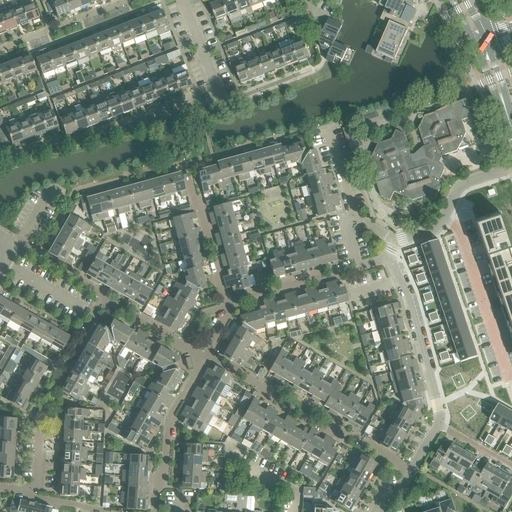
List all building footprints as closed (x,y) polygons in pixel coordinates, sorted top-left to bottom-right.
[(57,16),(69,12),(63,0),(56,0),(46,4),(49,13),(55,11),(57,16)] [(77,0),(63,0),(69,12),(80,7),(77,0)] [(217,21),(229,16),(222,0),(221,0),(210,4),(217,21)] [(222,0),(229,16),(231,21),(242,16),(240,12),(235,0),(222,0)] [(248,0),(235,0),(240,12),(246,9),(248,15),(253,13),(251,7),(248,0)] [(385,8),(383,13),(410,24),(411,24),(410,23),(410,24),(409,23),(411,19),(412,20),(416,10),(412,9),(414,4),(412,0),(388,0),(385,8)] [(33,3),(22,7),(27,22),(28,22),(32,20),(33,22),(39,19),(33,3)] [(22,7),(10,12),(16,26),(21,24),(22,26),(28,23),(28,22),(27,22),(22,7)] [(161,10),(150,15),(156,30),(168,26),(161,10)] [(10,12),(0,15),(0,19),(5,31),(10,29),(11,30),(17,28),(16,26),(10,12)] [(383,13),(381,19),(389,23),(386,31),(404,39),(410,24),(383,13)] [(150,15),(138,19),(144,35),(156,30),(150,15)] [(138,19),(127,24),(133,39),(144,35),(138,19)] [(320,26),(316,35),(322,49),(329,53),(326,60),(340,66),(347,48),(334,43),(342,25),(328,19),(326,26),(325,28),(320,26)] [(127,24),(116,28),(122,44),(133,39),(127,24)] [(248,33),(260,29),(258,24),(247,29),(248,33)] [(116,28),(104,32),(110,48),(122,44),(116,28)] [(386,31),(382,40),(400,48),(404,39),(386,31)] [(104,32),(93,37),(99,52),(110,48),(104,32)] [(93,37),(81,41),(88,57),(99,52),(93,37)] [(293,45),(299,61),(310,56),(304,41),(297,43),(295,40),(291,41),(293,45)] [(382,40),(376,52),(386,57),(393,60),(395,60),(398,52),(400,48),(382,40)] [(81,41),(70,45),(76,61),(88,57),(81,41)] [(299,61),(293,45),(291,41),(279,45),(281,49),(288,65),(299,61)] [(168,43),(162,46),(164,52),(170,49),(168,44),(168,43)] [(70,45),(59,50),(65,65),(76,61),(70,45)] [(276,70),(288,65),(281,49),(270,54),(276,70)] [(59,50),(48,54),(54,70),(65,65),(59,50)] [(179,50),(165,55),(167,59),(167,60),(167,61),(181,56),(179,50)] [(42,74),(54,70),(48,54),(36,59),(42,74)] [(270,54),(258,58),(265,74),(276,70),(270,54)] [(30,55),(18,59),(24,75),(36,70),(30,55)] [(242,83),(253,79),(247,63),(245,58),(234,63),(235,65),(232,67),(236,77),(239,75),(242,83)] [(258,58),(247,63),(253,79),(265,74),(258,58)] [(18,59),(7,63),(13,79),(24,75),(18,59)] [(7,63),(0,66),(0,79),(2,84),(13,79),(7,63)] [(132,69),(120,73),(122,78),(133,73),(132,69)] [(185,70),(173,75),(180,91),(191,86),(185,70)] [(78,81),(75,82),(77,86),(82,84),(84,83),(83,79),(83,78),(80,71),(75,73),(78,81)] [(120,73),(109,78),(111,82),(122,78),(120,73)] [(85,83),(96,78),(94,74),(83,78),(85,83)] [(173,75),(162,79),(168,95),(180,91),(173,75)] [(109,78),(97,82),(99,86),(111,82),(109,78)] [(162,79),(151,84),(157,99),(168,95),(162,79)] [(30,89),(32,93),(43,89),(40,82),(36,84),(37,87),(30,89)] [(151,84),(139,88),(145,104),(157,99),(151,84)] [(86,87),(75,91),(76,95),(88,91),(86,87)] [(139,88),(128,93),(134,108),(145,104),(139,88)] [(75,91),(64,95),(65,100),(76,95),(75,91)] [(111,117),(122,113),(116,97),(114,92),(103,97),(105,101),(111,117)] [(122,113),(134,108),(128,93),(116,97),(122,113)] [(90,97),(93,106),(100,122),(111,117),(105,101),(98,104),(95,95),(90,97)] [(33,97),(22,101),(23,105),(34,101),(33,97)] [(378,144),(369,162),(373,176),(374,176),(375,175),(376,180),(375,181),(381,196),(390,201),(391,198),(394,192),(412,201),(424,197),(426,196),(434,200),(443,182),(439,180),(441,177),(444,170),(443,166),(437,163),(440,157),(453,153),(457,151),(466,133),(464,128),(462,121),(472,117),(474,122),(479,120),(476,111),(471,97),(452,104),(451,104),(451,105),(447,108),(441,110),(435,112),(429,114),(428,114),(425,116),(424,118),(418,129),(422,140),(424,147),(422,148),(415,154),(411,155),(409,150),(410,150),(410,149),(405,135),(396,131),(392,140),(378,144)] [(93,106),(82,110),(88,126),(100,122),(93,106)] [(77,130),(88,126),(82,110),(76,112),(75,109),(69,111),(71,114),(77,130)] [(38,112),(38,113),(39,112),(46,131),(57,127),(51,111),(45,113),(44,110),(38,112)] [(28,117),(35,135),(46,131),(39,112),(38,113),(28,117)] [(65,135),(77,130),(71,114),(59,119),(65,135)] [(23,140),(35,135),(28,117),(27,116),(16,121),(17,124),(23,140)] [(11,144),(23,140),(17,124),(11,126),(8,121),(3,123),(4,125),(6,131),(8,137),(11,143),(11,144)] [(0,147),(11,143),(8,137),(0,139),(0,147)] [(281,148),(280,148),(285,165),(295,162),(303,149),(301,142),(281,148)] [(272,144),(268,145),(274,165),(278,164),(280,170),(286,168),(285,165),(280,148),(281,148),(280,145),(273,147),(272,144)] [(264,149),(259,151),(265,174),(270,172),(269,166),(274,165),(268,145),(263,146),(264,149)] [(303,149),(295,162),(299,165),(307,152),(303,149)] [(252,150),(247,151),(253,171),(257,170),(259,175),(265,174),(259,151),(252,152),(252,150)] [(299,165),(302,176),(320,171),(320,170),(314,150),(307,152),(299,165)] [(254,177),(253,171),(247,151),(242,152),(243,155),(238,156),(244,180),(249,178),(254,177)] [(231,155),(226,157),(232,177),(237,175),(238,181),(244,180),(238,156),(232,158),(231,155)] [(216,162),(217,165),(218,165),(223,185),(228,184),(227,178),(232,177),(226,157),(221,158),(222,161),(216,162)] [(211,164),(207,165),(212,185),(217,184),(218,190),(224,188),(223,185),(218,165),(217,165),(212,167),(211,164)] [(207,187),(212,185),(207,165),(202,166),(202,169),(196,171),(203,194),(209,193),(207,187)] [(307,177),(309,185),(332,179),(330,173),(325,175),(323,169),(320,170),(320,171),(302,176),(304,176),(304,177),(307,177)] [(173,171),(169,173),(174,193),(179,191),(180,198),(186,196),(180,172),(174,174),(173,171)] [(169,173),(158,175),(165,201),(171,200),(169,194),(174,193),(169,173)] [(153,177),(148,178),(153,198),(158,197),(160,203),(165,201),(158,175),(156,176),(157,179),(154,180),(153,177)] [(289,176),(278,179),(279,186),(286,184),(289,178),(289,176)] [(144,182),(138,184),(145,207),(150,206),(148,200),(153,198),(148,178),(143,180),(144,182)] [(309,197),(312,196),(312,195),(329,191),(328,187),(333,185),(332,179),(309,185),(306,186),(309,197)] [(131,183),(127,184),(132,204),(137,203),(139,209),(145,207),(138,184),(132,185),(131,183)] [(123,188),(117,190),(123,213),(129,211),(127,205),(132,204),(127,184),(122,185),(123,188)] [(111,188),(106,190),(111,210),(116,209),(118,214),(123,213),(117,190),(112,191),(111,188)] [(102,194),(96,195),(103,218),(108,217),(113,216),(111,210),(106,190),(101,191),(102,194)] [(312,196),(315,206),(337,199),(336,194),(331,195),(329,191),(312,195),(312,196)] [(97,220),(103,218),(96,195),(91,197),(90,194),(79,197),(82,211),(89,210),(90,216),(95,214),(97,220)] [(339,206),(337,199),(315,206),(317,214),(314,215),(315,217),(318,217),(335,212),(334,207),(339,206)] [(208,214),(210,219),(232,213),(230,205),(232,204),(232,202),(229,203),(212,208),(213,212),(208,214)] [(168,211),(169,216),(190,210),(189,205),(168,211)] [(168,211),(158,214),(159,219),(169,217),(169,216),(168,211)] [(171,228),(172,230),(192,224),(191,220),(196,219),(194,212),(172,219),(174,227),(171,228)] [(217,224),(218,228),(238,223),(237,220),(234,221),(232,213),(210,219),(211,226),(217,224)] [(511,243),(502,213),(478,221),(490,257),(486,259),(511,336),(511,243)] [(64,219),(62,223),(80,233),(82,229),(88,232),(91,227),(70,215),(67,220),(64,219)] [(62,228),(59,233),(78,244),(80,246),(81,244),(83,241),(77,238),(80,233),(62,223),(59,227),(62,228)] [(113,223),(105,225),(107,234),(116,231),(113,223)] [(214,235),(216,240),(238,234),(236,225),(238,224),(238,223),(218,228),(219,233),(214,235)] [(194,229),(192,224),(172,230),(172,232),(175,231),(177,240),(200,233),(199,228),(194,229)] [(53,237),(51,241),(56,244),(69,252),(72,248),(77,251),(80,246),(78,244),(59,233),(56,239),(53,237)] [(202,239),(200,233),(177,240),(178,244),(179,248),(177,248),(177,251),(198,245),(198,244),(197,241),(202,239)] [(258,233),(248,236),(249,243),(260,240),(258,233)] [(222,245),(224,249),(240,244),(243,244),(243,241),(240,242),(238,234),(216,240),(217,244),(217,247),(222,245)] [(325,239),(319,240),(320,244),(325,264),(331,262),(332,265),(337,263),(332,244),(332,243),(328,244),(326,245),(326,244),(325,239)] [(316,248),(311,249),(316,269),(320,268),(320,265),(325,264),(320,244),(319,240),(318,241),(314,242),(315,244),(316,248)] [(439,240),(422,246),(425,256),(442,250),(439,240)] [(67,257),(69,252),(56,244),(51,241),(49,244),(48,246),(51,247),(48,253),(69,265),(72,260),(67,257)] [(220,255),(221,261),(244,255),(241,246),(244,245),(244,244),(243,244),(240,244),(224,249),(225,254),(220,255)] [(299,246),(298,246),(305,269),(311,268),(312,270),(316,269),(311,249),(306,250),(305,244),(299,246)] [(89,245),(86,250),(88,251),(93,254),(96,249),(89,245)] [(180,252),(183,261),(206,254),(204,248),(199,250),(198,245),(177,251),(178,252),(180,252)] [(299,271),(305,269),(298,246),(293,248),(295,253),(290,255),(295,275),(300,274),(299,271)] [(283,250),(278,252),(284,275),(290,273),(290,276),(295,275),(290,255),(285,256),(283,250)] [(442,250),(425,256),(428,265),(445,260),(442,250)] [(88,251),(83,260),(87,263),(93,254),(88,251)] [(278,277),(284,275),(278,252),(272,253),(274,259),(269,261),(274,281),(279,279),(278,277)] [(89,280),(93,282),(104,264),(99,262),(103,256),(97,253),(85,274),(91,277),(89,280)] [(183,269),(183,271),(183,272),(200,267),(204,266),(202,261),(207,260),(206,254),(183,261),(185,269),(183,269)] [(99,282),(104,285),(116,264),(117,264),(121,257),(117,255),(113,262),(112,261),(108,267),(104,264),(93,282),(98,285),(99,282)] [(108,290),(112,293),(125,269),(121,267),(127,258),(122,255),(121,257),(117,264),(116,264),(104,285),(109,288),(108,290)] [(246,263),(244,255),(221,261),(223,267),(228,266),(229,269),(229,270),(246,265),(249,264),(248,262),(246,263)] [(445,260),(428,265),(432,275),(449,269),(445,260)] [(229,270),(226,270),(227,275),(222,277),(224,283),(246,277),(244,268),(247,267),(246,265),(229,270)] [(185,282),(183,286),(191,291),(193,287),(199,290),(206,288),(203,278),(200,267),(183,272),(183,271),(182,271),(185,282)] [(118,293),(123,296),(135,275),(130,272),(125,269),(112,293),(116,295),(118,293)] [(449,269),(432,275),(435,285),(452,279),(449,269)] [(127,301),(131,304),(144,280),(140,278),(135,275),(123,296),(128,299),(127,301)] [(249,285),(246,277),(224,283),(226,289),(231,287),(232,292),(235,292),(236,295),(246,292),(245,289),(249,288),(250,287),(252,286),(251,284),(249,285)] [(452,279),(435,285),(438,294),(455,289),(452,279)] [(149,283),(144,280),(131,304),(135,306),(136,304),(142,307),(154,286),(149,283)] [(336,281),(331,282),(337,305),(346,302),(346,305),(348,304),(347,302),(348,302),(343,284),(338,286),(336,281)] [(178,290),(175,295),(194,305),(196,301),(193,300),(196,294),(191,291),(183,286),(175,282),(172,287),(178,290)] [(328,307),(337,305),(331,282),(325,284),(326,289),(321,290),(326,310),(329,309),(328,307)] [(325,310),(326,310),(321,290),(317,291),(316,286),(310,288),(316,310),(324,308),(325,310)] [(308,312),(316,310),(310,288),(304,289),(305,294),(301,296),(306,316),(309,315),(308,312)] [(455,289),(438,294),(441,304),(458,298),(455,289)] [(304,316),(306,316),(301,296),(296,297),(295,292),(289,293),(295,316),(304,314),(304,316)] [(287,318),(295,316),(289,293),(283,295),(285,300),(280,301),(285,321),(288,321),(287,318)] [(167,296),(165,301),(186,313),(189,308),(191,310),(194,305),(175,295),(173,299),(167,296)] [(283,322),(285,321),(280,301),(275,302),(274,297),(268,299),(274,321),(283,319),(283,322)] [(458,298),(441,304),(445,314),(462,308),(458,298)] [(259,307),(259,311),(260,311),(264,324),(274,321),(268,299),(262,301),(264,306),(259,307)] [(0,313),(0,316),(9,321),(17,307),(7,301),(0,313)] [(167,309),(165,314),(183,324),(185,320),(183,319),(186,313),(165,301),(162,306),(167,309)] [(372,322),(372,321),(394,315),(393,310),(398,309),(396,303),(374,309),(369,311),(372,322)] [(9,321),(20,327),(28,313),(17,307),(9,321)] [(146,307),(143,313),(152,318),(154,315),(155,313),(146,307)] [(462,308),(445,314),(448,323),(465,318),(462,308)] [(265,328),(264,324),(260,311),(259,311),(249,313),(254,331),(265,328)] [(38,319),(28,313),(20,327),(28,332),(30,333),(38,319)] [(238,327),(238,328),(251,335),(252,335),(254,331),(249,313),(239,316),(240,323),(247,327),(246,329),(240,326),(239,328),(238,327)] [(180,328),(183,324),(165,314),(162,319),(157,315),(154,320),(175,332),(178,327),(180,328)] [(372,321),(375,331),(402,324),(400,318),(395,320),(394,315),(372,321)] [(465,318),(448,323),(451,333),(468,327),(465,318)] [(38,344),(41,339),(49,325),(38,319),(30,333),(28,338),(38,344)] [(112,320),(108,327),(113,341),(122,346),(131,331),(112,320)] [(103,351),(109,342),(103,325),(98,324),(87,343),(103,352),(103,351)] [(377,343),(379,342),(400,336),(398,331),(403,330),(402,324),(375,331),(375,332),(374,332),(377,343)] [(41,339),(51,345),(59,331),(49,325),(41,339)] [(468,327),(451,333),(454,343),(471,337),(468,327)] [(259,339),(252,335),(251,335),(238,328),(235,333),(232,332),(230,336),(248,346),(251,341),(256,344),(259,339)] [(135,333),(131,331),(122,346),(121,349),(122,350),(124,347),(132,352),(143,332),(138,329),(135,333)] [(70,337),(59,331),(51,345),(62,351),(70,337)] [(138,358),(139,360),(150,341),(146,339),(149,335),(143,332),(132,352),(139,356),(138,358)] [(230,341),(227,346),(248,359),(251,353),(246,350),(248,346),(230,336),(228,340),(230,341)] [(383,343),(385,351),(407,345),(406,339),(401,341),(400,336),(379,342),(380,344),(383,343)] [(471,337),(454,343),(458,352),(474,347),(471,337)] [(143,358),(151,363),(160,347),(163,343),(157,340),(154,344),(150,341),(139,360),(141,361),(143,358)] [(109,354),(103,351),(103,352),(87,343),(84,348),(81,347),(79,351),(97,362),(100,357),(106,360),(109,354)] [(385,363),(388,362),(405,357),(405,356),(404,352),(409,351),(408,345),(407,345),(385,351),(381,352),(384,363),(385,363)] [(6,351),(3,357),(7,359),(10,353),(12,348),(9,346),(6,351)] [(246,363),(248,359),(227,346),(224,352),(222,350),(219,355),(238,365),(240,360),(246,363)] [(151,363),(160,368),(175,364),(179,358),(160,347),(151,363)] [(474,347),(458,352),(461,362),(478,357),(474,347)] [(273,376),(277,379),(287,361),(283,358),(286,353),(281,350),(269,371),(274,374),(273,376)] [(95,366),(97,362),(79,351),(77,355),(79,356),(76,361),(97,374),(100,369),(95,366)] [(388,362),(385,363),(385,364),(388,364),(390,372),(394,371),(416,365),(415,359),(409,360),(408,355),(405,356),(405,357),(388,362)] [(117,356),(117,357),(116,359),(119,368),(122,370),(127,361),(117,356)] [(282,379),(287,382),(299,361),(295,358),(292,363),(287,361),(277,379),(281,381),(282,379)] [(31,359),(26,370),(40,378),(46,367),(31,359)] [(95,379),(97,374),(76,361),(73,367),(71,365),(68,369),(87,380),(89,376),(95,379)] [(291,387),(295,390),(307,369),(303,366),(305,364),(299,361),(287,382),(293,385),(291,387)] [(416,365),(394,371),(390,372),(389,372),(392,383),(394,382),(414,376),(413,372),(418,371),(416,365)] [(207,368),(204,373),(225,385),(229,378),(231,379),(232,377),(230,376),(230,375),(214,366),(212,371),(207,368)] [(84,385),(87,380),(68,369),(66,374),(68,375),(65,381),(86,393),(89,388),(84,385)] [(161,373),(156,382),(156,383),(171,392),(182,372),(176,369),(161,373)] [(260,369),(256,375),(261,378),(265,371),(262,370),(260,369)] [(301,390),(306,393),(318,372),(314,369),(312,372),(307,369),(295,390),(300,392),(301,390)] [(26,370),(20,380),(34,388),(40,378),(26,370)] [(109,371),(105,379),(109,381),(114,374),(109,371)] [(310,398),(314,401),(326,380),(322,377),(323,375),(318,372),(306,393),(311,396),(310,398)] [(205,381),(203,385),(221,396),(225,398),(231,388),(225,385),(204,373),(201,379),(205,381)] [(395,393),(399,392),(422,386),(420,380),(415,381),(414,376),(394,382),(392,383),(395,393)] [(105,379),(100,386),(105,389),(109,381),(105,379)] [(28,399),(34,388),(20,380),(14,391),(28,399)] [(320,401),(324,403),(325,404),(335,385),(336,386),(338,383),(332,380),(331,382),(326,380),(314,401),(318,403),(320,401)] [(84,397),(86,393),(65,381),(62,386),(60,385),(58,389),(77,400),(78,399),(76,399),(79,395),(84,397)] [(155,384),(151,392),(171,403),(174,398),(169,395),(171,392),(156,383),(156,382),(154,381),(153,383),(155,384)] [(196,387),(193,392),(214,404),(218,397),(220,398),(221,396),(203,385),(201,389),(196,387)] [(327,412),(331,414),(342,396),(337,394),(340,388),(336,386),(335,385),(325,404),(324,403),(323,406),(329,409),(327,412)] [(405,402),(406,406),(422,408),(418,393),(423,392),(422,386),(399,392),(402,401),(399,401),(400,403),(402,403),(405,402)] [(23,410),(28,399),(14,391),(11,389),(5,399),(8,401),(8,402),(23,410)] [(144,398),(143,400),(161,410),(163,406),(168,409),(171,403),(151,392),(146,399),(144,398)] [(194,400),(192,404),(210,415),(212,413),(209,412),(214,404),(193,392),(190,397),(194,400)] [(337,414),(342,417),(354,396),(349,394),(346,398),(342,396),(331,414),(336,417),(337,414)] [(243,396),(238,405),(244,408),(249,399),(243,396)] [(346,423),(350,425),(361,407),(356,404),(359,399),(355,397),(354,396),(342,417),(348,420),(346,423)] [(248,426),(250,426),(260,408),(256,406),(259,402),(253,398),(242,419),(250,423),(248,426)] [(144,403),(139,411),(160,423),(163,417),(159,414),(161,410),(143,400),(142,402),(144,403)] [(210,416),(210,415),(192,404),(190,408),(185,406),(182,411),(203,423),(207,415),(210,416)] [(365,409),(361,407),(350,425),(354,428),(356,425),(361,428),(373,407),(368,404),(365,409)] [(499,404),(490,420),(499,425),(508,409),(499,404)] [(253,425),(260,430),(272,409),(266,406),(264,411),(260,408),(250,426),(252,428),(253,425)] [(393,409),(390,414),(411,426),(414,420),(416,421),(421,413),(420,412),(422,408),(406,406),(405,409),(401,407),(398,412),(393,409)] [(61,415),(61,419),(82,421),(82,416),(89,416),(89,410),(65,408),(64,415),(61,415)] [(267,436),(268,437),(279,419),(275,417),(277,412),(272,409),(260,430),(268,434),(267,436)] [(511,411),(508,409),(499,425),(508,430),(511,422),(511,411)] [(133,417),(132,419),(150,429),(152,425),(157,428),(160,423),(139,411),(135,418),(133,417)] [(199,430),(203,423),(182,411),(180,416),(184,419),(181,423),(197,432),(198,432),(200,433),(201,431),(199,430)] [(392,422),(389,426),(407,436),(410,432),(408,431),(411,426),(390,414),(387,418),(392,422)] [(231,420),(229,425),(233,427),(235,423),(238,418),(234,415),(231,420)] [(272,436),(279,440),(291,420),(285,417),(283,421),(279,419),(268,437),(271,438),(272,436)] [(0,418),(0,420),(0,429),(16,430),(16,418),(0,418)] [(64,424),(63,430),(88,432),(88,426),(82,426),(82,421),(61,419),(61,424),(64,424)] [(133,422),(129,430),(149,441),(152,436),(148,433),(150,429),(132,419),(131,421),(133,422)] [(286,447),(287,448),(297,430),(293,428),(296,423),(291,420),(279,440),(287,445),(286,447)] [(110,424),(106,430),(112,433),(115,427),(110,424)] [(381,427),(379,432),(400,444),(403,439),(405,440),(407,436),(389,426),(387,431),(381,427)] [(302,432),(297,430),(287,448),(289,449),(291,447),(299,451),(300,449),(299,449),(309,431),(309,430),(304,428),(302,432)] [(306,455),(308,456),(318,438),(313,436),(316,431),(310,428),(309,430),(309,431),(299,449),(300,449),(307,453),(306,455)] [(0,429),(0,441),(15,443),(16,430),(0,429)] [(60,436),(60,441),(81,442),(81,437),(87,437),(88,432),(63,430),(63,436),(60,436)] [(146,446),(149,441),(129,430),(125,437),(122,436),(121,438),(123,439),(139,448),(142,444),(146,446)] [(397,449),(400,444),(379,432),(376,437),(381,440),(379,445),(396,455),(399,451),(397,449)] [(311,455),(318,459),(329,439),(324,436),(322,440),(318,438),(308,456),(309,457),(311,455)] [(335,442),(329,439),(318,459),(326,463),(324,466),(326,467),(327,465),(328,465),(336,449),(332,446),(335,442)] [(0,441),(0,454),(14,455),(15,443),(0,441)] [(62,446),(62,451),(86,453),(87,448),(81,447),(81,442),(60,441),(59,446),(62,446)] [(183,449),(183,455),(207,456),(207,451),(201,450),(202,445),(180,444),(180,449),(183,449)] [(440,465),(453,472),(465,451),(452,444),(447,453),(439,449),(430,466),(438,470),(440,465)] [(59,458),(58,462),(80,464),(80,459),(86,459),(86,453),(62,451),(62,458),(59,458)] [(462,481),(468,484),(476,470),(471,467),(476,458),(465,451),(453,472),(464,478),(462,481)] [(0,466),(14,467),(14,455),(0,454),(0,466)] [(129,460),(128,466),(150,467),(150,463),(147,462),(148,456),(123,454),(123,460),(129,460)] [(179,461),(179,466),(201,467),(201,462),(207,462),(207,456),(183,455),(182,461),(179,461)] [(352,457),(350,461),(370,474),(373,468),(376,470),(378,465),(360,455),(357,460),(352,457)] [(352,469),(349,474),(368,484),(370,480),(367,479),(370,474),(350,461),(347,467),(352,469)] [(61,468),(61,473),(85,475),(85,469),(79,469),(80,464),(58,462),(58,467),(61,468)] [(475,485),(486,491),(498,470),(487,464),(482,473),(476,470),(468,484),(474,487),(475,485)] [(14,467),(0,466),(0,478),(13,479),(14,467)] [(122,470),(122,476),(146,478),(146,472),(149,472),(150,467),(128,466),(128,471),(122,470)] [(182,471),(182,476),(206,478),(206,473),(200,472),(201,467),(179,466),(179,471),(182,471)] [(498,470),(486,491),(494,496),(491,501),(496,503),(504,508),(511,494),(511,480),(509,479),(510,478),(498,470)] [(57,479),(57,484),(78,485),(79,480),(85,480),(85,475),(61,473),(60,480),(57,479)] [(342,476),(339,480),(360,492),(363,487),(365,489),(368,484),(349,474),(347,479),(342,476)] [(127,482),(127,487),(148,489),(149,484),(146,484),(146,478),(122,476),(121,482),(127,482)] [(205,484),(206,478),(182,476),(181,483),(178,483),(178,488),(199,489),(204,489),(205,487),(205,484)] [(104,478),(103,486),(107,486),(112,486),(112,478),(104,478)] [(341,488),(339,493),(357,503),(359,499),(357,498),(360,492),(339,480),(336,485),(341,488)] [(78,491),(78,485),(57,484),(57,489),(60,489),(59,495),(84,497),(84,491),(78,491)] [(460,486),(457,491),(459,493),(462,495),(466,489),(460,486)] [(121,492),(120,497),(145,499),(145,493),(148,493),(148,489),(127,487),(127,493),(121,492)] [(314,497),(315,489),(303,488),(302,496),(314,497)] [(355,507),(357,503),(339,493),(336,497),(331,494),(328,499),(349,511),(352,506),(355,507)] [(236,508),(245,508),(246,497),(225,495),(224,502),(237,503),(236,508)] [(144,505),(145,499),(120,497),(120,503),(126,504),(126,509),(147,511),(147,506),(144,505)] [(254,497),(246,497),(245,510),(253,510),(254,497)] [(17,511),(18,511),(23,511),(50,511),(52,507),(39,504),(39,505),(20,500),(20,504),(11,501),(7,511),(17,511)] [(455,511),(452,500),(440,504),(441,508),(432,511),(431,510),(424,511),(455,511)]
